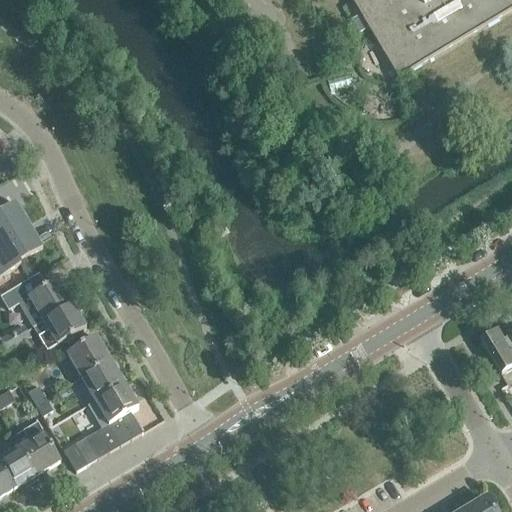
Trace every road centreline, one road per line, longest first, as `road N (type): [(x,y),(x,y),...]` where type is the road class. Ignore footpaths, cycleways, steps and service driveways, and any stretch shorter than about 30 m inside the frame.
road 1 (residential): [(0,100),(49,153),(110,280),(208,441)]
road 2 (secondary): [(208,441),(409,325)]
road 3 (residential): [(496,458),(409,325)]
road 4 (secondary): [(90,511),(208,441)]
road 5 (secondary): [(409,325),(511,259)]
